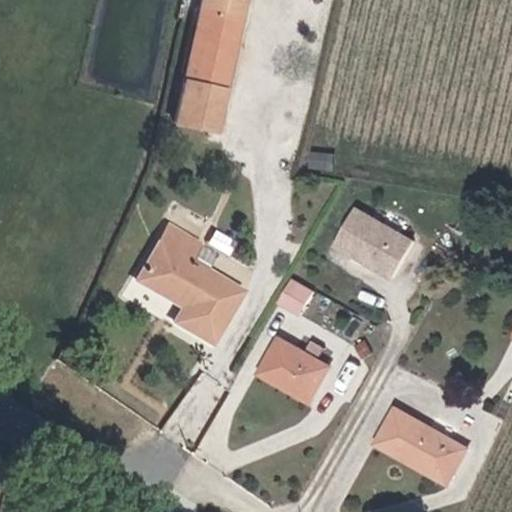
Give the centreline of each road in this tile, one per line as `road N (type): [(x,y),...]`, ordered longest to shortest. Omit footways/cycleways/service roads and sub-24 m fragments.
road 1 (unknown): [(273,173),(273,254),(257,297),(221,358),(116,495)]
road 2 (primary): [(0,417),(140,511)]
